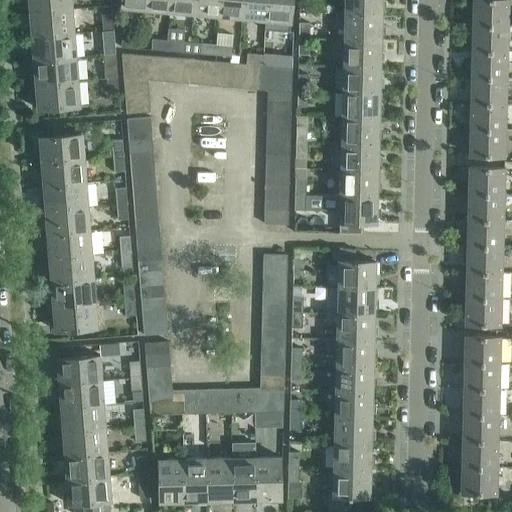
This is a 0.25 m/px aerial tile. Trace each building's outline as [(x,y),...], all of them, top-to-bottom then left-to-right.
[(29,0),(30,12),(73,8),(71,0),(29,0)] [(122,0),(122,7),(146,9),(146,0),(122,0)] [(146,0),(146,9),(170,11),(171,0),(146,0)] [(171,0),(170,11),(194,14),(195,0),(171,0)] [(195,0),(194,14),(218,16),(219,0),(195,0)] [(219,0),(218,16),(243,18),(244,0),(219,0)] [(244,0),(243,18),(267,20),(268,0),(244,0)] [(268,0),(267,20),(291,22),(292,0),(268,0)] [(345,0),(346,15),(382,15),(382,0),(345,0)] [(474,0),(473,27),(508,27),(509,0),(474,0)] [(30,12),(32,36),(75,32),(73,8),(30,12)] [(102,14),(103,30),(114,29),(113,13),(102,14)] [(346,15),(345,40),(381,41),(382,15),(346,15)] [(299,23),(299,38),(310,38),(310,23),(299,23)] [(473,27),(473,52),(507,53),(508,27),(473,27)] [(114,29),(103,30),(104,46),(115,45),(114,29)] [(32,36),(34,60),(76,57),(75,32),(32,36)] [(122,36),(121,47),(137,48),(138,38),(122,36)] [(310,38),(299,38),(299,54),(309,54),(310,38)] [(151,49),(167,51),(168,40),(152,39),(151,49)] [(168,40),(167,51),(183,52),(184,41),(168,40)] [(345,40),(344,66),(380,67),(381,41),(345,40)] [(199,53),(215,55),(216,44),(200,43),(199,53)] [(216,44),(215,55),(231,56),(232,46),(216,44)] [(473,52),(472,78),(507,79),(507,53),(473,52)] [(148,79),(163,81),(165,57),(122,53),(125,89),(149,87),(148,79)] [(246,64),(250,64),(262,65),(263,65),(264,54),(247,53),(246,64)] [(34,60),(36,84),(78,81),(76,57),(34,60)] [(163,81),(175,82),(177,58),(165,57),(163,81)] [(175,82),(187,83),(189,59),(177,58),(175,82)] [(187,83),(199,84),(201,60),(189,59),(187,83)] [(199,84),(211,85),(213,61),(201,60),(199,84)] [(106,62),(107,79),(118,78),(116,61),(106,62)] [(211,85),(223,86),(226,62),(213,61),(211,85)] [(223,86),(235,87),(238,63),(226,62),(223,86)] [(235,87),(248,88),(250,64),(246,64),(238,63),(235,87)] [(248,88),(260,89),(262,65),(250,64),(248,88)] [(268,90),(292,91),(292,68),(263,65),(262,65),(260,89),(268,90)] [(344,66),(344,92),(380,93),(380,67),(344,66)] [(298,74),(298,90),(309,90),(309,74),(298,74)] [(118,78),(107,79),(108,94),(119,93),(118,78)] [(472,78),(471,103),(506,104),(507,79),(472,78)] [(78,81),(36,84),(38,109),(80,105),(78,81)] [(150,99),(149,87),(125,89),(126,101),(150,99)] [(268,90),(267,102),(291,103),(292,91),(268,90)] [(309,90),(298,90),(297,106),(308,106),(309,90)] [(344,92),(343,118),(379,119),(380,93),(344,92)] [(151,111),(150,99),(126,101),(127,113),(151,111)] [(267,102),(267,114),(291,115),(291,103),(267,102)] [(471,103),(471,129),(505,130),(506,104),(471,103)] [(267,114),(267,126),(291,127),(291,115),(267,114)] [(127,118),(128,130),(152,128),(151,116),(127,118)] [(343,118),(342,144),(378,145),(379,119),(343,118)] [(267,126),(266,138),(290,139),(291,127),(267,126)] [(297,126),(296,142),(307,142),(308,126),(297,126)] [(128,130),(129,142),(153,140),(152,128),(128,130)] [(505,130),(471,129),(470,153),(470,155),(505,156),(505,154),(505,130)] [(40,137),(42,161),(84,158),(82,133),(40,137)] [(266,138),(266,150),(290,151),(290,139),(266,138)] [(112,140),(113,155),(124,154),(123,139),(112,140)] [(129,142),(130,154),(154,152),(153,140),(129,142)] [(307,142),(296,142),(296,158),(307,158),(307,142)] [(342,144),(342,170),(378,171),(378,145),(342,144)] [(266,150),(266,162),(290,163),(290,151),(266,150)] [(130,154),(131,166),(155,164),(154,152),(130,154)] [(124,154),(113,155),(115,171),(125,171),(124,154)] [(42,161),(44,185),(86,182),(84,158),(42,161)] [(266,162),(266,174),(289,175),(290,163),(266,162)] [(131,166),(132,178),(156,176),(155,164),(131,166)] [(470,168),(469,195),(504,196),(504,169),(505,169),(505,167),(469,166),(469,168),(470,168)] [(342,170),(341,196),(377,197),(378,171),(342,170)] [(266,174),(265,186),(289,187),(289,175),(266,174)] [(132,178),(133,190),(157,188),(156,176),(132,178)] [(296,178),(295,194),(306,195),(306,178),(296,178)] [(44,185),(46,209),(88,206),(86,182),(44,185)] [(265,186),(265,199),(289,199),(289,187),(265,186)] [(116,188),(117,204),(128,203),(126,187),(116,188)] [(133,190),(134,202),(158,200),(157,188),(133,190)] [(306,195),(295,194),(295,210),(305,210),(306,195)] [(469,195),(469,221),(503,222),(504,196),(469,195)] [(377,197),(341,196),(340,221),(340,222),(340,232),(364,233),(364,222),(377,222),(377,221),(377,197)] [(265,199),(265,211),(289,211),(289,199),(265,199)] [(134,202),(135,214),(158,212),(158,200),(134,202)] [(128,203),(117,204),(118,219),(129,218),(128,203)] [(46,209),(48,233),(90,230),(88,206),(46,209)] [(289,211),(265,211),(264,223),(288,224),(289,211)] [(135,214),(136,226),(159,224),(158,212),(135,214)] [(469,221),(468,247),(503,247),(503,222),(469,221)] [(136,226),(137,238),(160,236),(159,224),(136,226)] [(48,233),(50,258),(92,254),(90,230),(48,233)] [(119,236),(121,252),(131,251),(130,235),(119,236)] [(137,238),(138,250),(161,248),(160,236),(137,238)] [(468,247),(467,272),(502,273),(503,247),(468,247)] [(138,250),(138,262),(162,260),(161,248),(138,250)] [(339,261),(339,286),(375,287),(376,262),(376,261),(357,261),(358,259),(355,259),(356,249),(339,249),(339,260),(339,261)] [(131,251),(121,252),(122,268),(133,267),(131,251)] [(264,253),(263,266),(287,267),(288,254),(264,253)] [(50,258),(52,282),(94,278),(92,254),(50,258)] [(293,275),(304,275),(304,259),(294,259),(293,275)] [(138,262),(139,274),(163,272),(162,260),(138,262)] [(263,266),(263,278),(287,279),(287,267),(263,266)] [(139,274),(140,286),(164,284),(163,272),(139,274)] [(467,272),(467,298),(501,299),(502,273),(467,272)] [(52,282),(54,306),(96,302),(94,278),(52,282)] [(263,278),(263,290),(287,291),(287,279),(263,278)] [(123,284),(125,300),(135,299),(134,283),(123,284)] [(140,286),(141,298),(165,296),(164,284),(140,286)] [(339,286),(338,312),(374,313),(375,287),(339,286)] [(263,290),(263,302),(286,303),(287,291),(263,290)] [(293,295),(292,311),(303,311),(304,296),(293,295)] [(141,298),(142,310),(166,308),(165,296),(141,298)] [(501,299),(467,298),(466,322),(466,323),(501,324),(501,323),(501,299)] [(135,299),(125,300),(126,316),(136,315),(135,299)] [(96,302),(54,306),(55,330),(98,327),(96,302)] [(263,302),(262,315),(286,315),(286,303),(263,302)] [(142,310),(143,322),(167,321),(166,308),(142,310)] [(303,311),(292,311),(292,327),(303,327),(303,311)] [(338,312),(337,338),(374,339),(374,313),(338,312)] [(262,315),(262,327),(286,327),(286,315),(262,315)] [(167,321),(143,322),(144,335),(168,333),(167,321)] [(262,327),(262,339),(286,339),(286,327),(262,327)] [(466,337),(465,361),(500,362),(500,338),(501,338),(501,336),(465,335),(465,337),(466,337)] [(337,338),(337,365),(373,366),(374,339),(337,338)] [(262,339),(261,351),(285,352),(286,339),(262,339)] [(145,343),(146,355),(170,354),(169,341),(145,343)] [(292,347),(291,364),(302,364),(302,348),(292,347)] [(261,351),(261,363),(285,364),(285,352),(261,351)] [(146,355),(147,367),(171,366),(170,354),(146,355)] [(58,358),(60,382),(102,379),(100,355),(58,358)] [(129,361),(131,377),(141,376),(140,360),(129,361)] [(465,361),(464,387),(499,388),(500,362),(465,361)] [(261,363),(261,375),(285,376),(285,364),(261,363)] [(302,364),(291,364),(291,379),(301,379),(302,364)] [(337,365),(336,391),(372,392),(373,366),(337,365)] [(147,367),(148,380),(172,378),(171,366),(147,367)] [(261,375),(260,387),(260,388),(284,388),(285,376),(261,375)] [(141,376),(131,377),(132,393),(143,392),(141,376)] [(148,380),(150,403),(172,402),(172,389),(172,378),(148,380)] [(60,382),(61,407),(104,403),(102,379),(60,382)] [(257,387),(245,388),(246,412),(258,411),(257,387)] [(260,387),(257,387),(258,411),(284,411),(284,388),(260,388),(260,387)] [(464,387),(464,414),(498,414),(499,388),(464,387)] [(209,388),(197,389),(197,413),(209,413),(209,388)] [(221,388),(209,388),(209,413),(221,412),(221,388)] [(233,388),(221,388),(221,412),(233,412),(233,388)] [(245,388),(233,388),(233,412),(246,412),(245,388)] [(172,389),(172,402),(172,413),(185,413),(184,389),(172,389)] [(197,389),(184,389),(185,413),(197,413),(197,389)] [(336,391),(335,417),(372,418),(372,392),(336,391)] [(290,399),(290,416),(301,416),(301,400),(290,399)] [(172,402),(150,403),(150,414),(172,413),(172,402)] [(61,407),(63,431),(106,427),(104,403),(61,407)] [(133,409),(134,425),(145,424),(144,408),(133,409)] [(464,414),(463,440),(498,441),(498,414),(464,414)] [(301,416),(290,416),(289,431),(300,431),(301,416)] [(335,417),(335,443),(371,444),(372,418),(335,417)] [(145,424),(134,425),(136,441),(146,440),(145,424)] [(63,431),(65,455),(108,452),(106,427),(63,431)] [(463,440),(462,466),(497,467),(498,441),(463,440)] [(335,443),(334,469),(371,470),(371,444),(335,443)] [(289,451),(289,468),(299,468),(300,451),(289,451)] [(65,455),(67,479),(110,476),(108,452),(65,455)] [(137,457),(138,474),(149,473),(147,456),(137,457)] [(281,456),(256,457),(257,499),(282,498),(281,456)] [(232,457),(208,458),(209,500),(233,500),(232,457)] [(256,457),(232,457),(233,500),(257,499),(256,457)] [(184,501),(183,458),(159,459),(160,501),(184,501)] [(208,458),(183,458),(184,501),(209,500),(208,458)] [(497,467),(462,466),(462,490),(461,490),(461,492),(497,493),(497,491),(496,491),(497,467)] [(299,468),(289,468),(288,483),(299,483),(299,468)] [(371,470),(334,469),(334,492),(330,492),(330,508),(350,509),(350,498),(352,498),(352,496),(370,496),(370,495),(371,470)] [(149,473),(138,474),(140,497),(151,497),(149,473)] [(110,476),(67,479),(69,503),(76,503),(76,511),(109,511),(109,500),(111,500),(110,476)]
